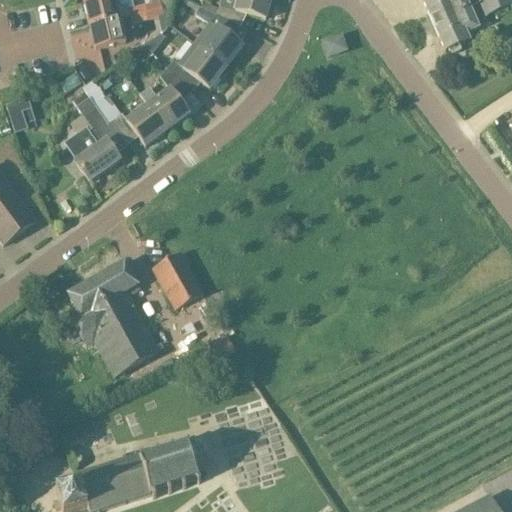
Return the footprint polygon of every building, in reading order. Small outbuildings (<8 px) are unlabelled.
[(115,0),(99,0),(84,4),(90,27),(120,20),(115,0)] [(216,16),(241,29),(247,16),(266,21),(271,0),(221,0),(219,9),(216,16)] [(420,0),(433,27),(469,11),(464,0),(420,0)] [(511,5),(509,0),(477,0),(485,18),(511,6),(511,5)] [(164,17),(161,3),(146,6),(147,13),(145,14),(147,21),(164,17)] [(146,6),(128,10),(131,24),(147,21),(145,14),(147,13),(146,6)] [(241,29),(216,16),(215,18),(199,10),(194,19),(207,27),(194,44),(211,57),(227,69),(243,48),(240,46),(246,33),(240,31),(241,29)] [(469,11),(433,27),(445,54),(449,52),(451,57),(462,52),(459,48),(469,44),(465,36),(478,31),(469,11)] [(120,20),(90,27),(95,51),(125,44),(120,20)] [(329,57),(349,50),(343,33),(323,40),(329,57)] [(173,64),(167,70),(192,95),(202,85),(210,91),(227,69),(211,57),(194,44),(192,46),(194,47),(177,67),(173,64)] [(192,95),(167,70),(159,80),(168,93),(159,99),(152,89),(142,96),(149,107),(168,132),(190,116),(188,114),(194,119),(202,109),(191,97),(192,95)] [(126,151),(109,126),(107,128),(89,101),(75,111),(90,132),(88,134),(86,131),(64,146),(76,164),(90,184),(120,163),(116,158),(126,151)] [(27,133),(25,126),(20,112),(29,109),(27,102),(6,109),(15,136),(27,133)] [(121,117),(109,126),(126,151),(128,150),(127,148),(140,139),(146,148),(168,132),(149,107),(128,123),(123,117),(122,118),(121,117)] [(0,243),(3,248),(35,224),(0,176),(0,243)] [(204,296),(180,255),(153,271),(177,312),(204,296)] [(72,348),(83,342),(87,349),(95,345),(114,380),(159,355),(129,300),(141,293),(125,264),(68,297),(81,320),(73,325),(62,330),(72,348)] [(218,366),(235,356),(243,352),(235,336),(227,340),(225,337),(207,347),(218,366)] [(105,511),(150,498),(197,483),(204,469),(199,455),(187,448),(138,463),(138,461),(79,479),(81,486),(57,494),(62,511),(105,511)] [(462,511),(496,511),(489,497),(462,511)]
